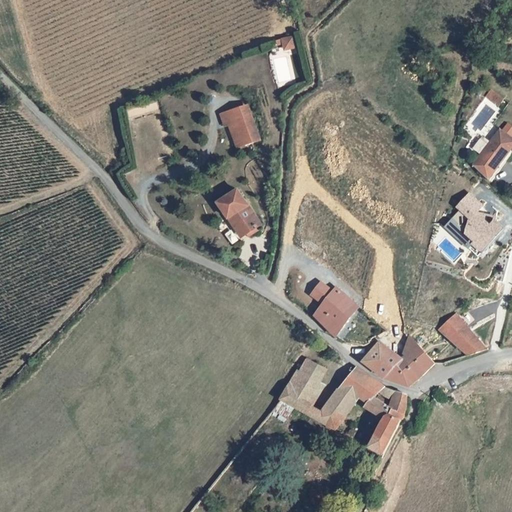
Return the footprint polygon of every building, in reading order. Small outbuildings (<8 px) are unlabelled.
[(293,37),(281,40),(284,51),(296,48),(293,37)] [(494,97),(490,104),(499,111),(504,104),(494,97)] [(257,104),(252,105),(267,139),(268,138),(257,104)] [(253,143),(267,139),(252,105),(243,108),(253,143)] [(253,143),(243,108),(229,112),(233,124),(238,122),(244,145),(253,143)] [(490,186),(511,155),(511,142),(501,135),(475,171),(490,186)] [(247,234),(248,234),(259,227),(263,224),(243,189),(222,201),(231,216),(236,213),(247,234)] [(465,233),(474,241),(472,244),(481,252),(503,229),(494,220),(495,217),(475,212),(482,206),(470,194),(456,208),(460,211),(468,219),(465,233)] [(468,219),(460,211),(444,227),(467,248),(472,244),(474,241),(465,233),(468,219)] [(231,216),(243,237),(247,234),(236,213),(231,216)] [(261,230),(259,227),(248,234),(250,236),(261,230)] [(322,304),(332,291),(321,283),(311,295),(322,304)] [(357,305),(335,287),(332,291),(322,304),(312,315),(332,334),(357,305)] [(467,354),(485,348),(460,317),(442,332),(467,354)] [(418,379),(434,364),(409,338),(401,359),(385,378),(409,386),(418,379)] [(385,378),(401,359),(379,341),(363,361),(385,378)] [(378,427),(366,450),(376,455),(405,407),(406,403),(402,401),(382,390),(364,376),(355,368),(319,415),(311,410),(321,390),(315,386),(328,368),(310,354),(296,371),(272,406),(335,436),(358,402),(362,406),(359,411),(378,427)]
